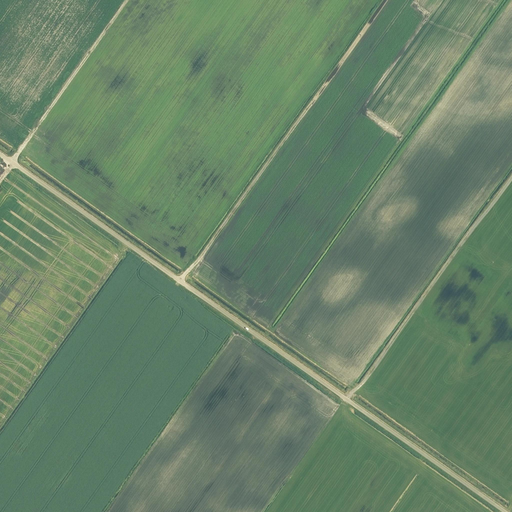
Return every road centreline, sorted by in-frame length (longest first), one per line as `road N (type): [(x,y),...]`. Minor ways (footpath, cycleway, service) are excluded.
road 1 (unclassified): [(504,511),(0,153)]
road 2 (track): [(11,162),(127,0)]
